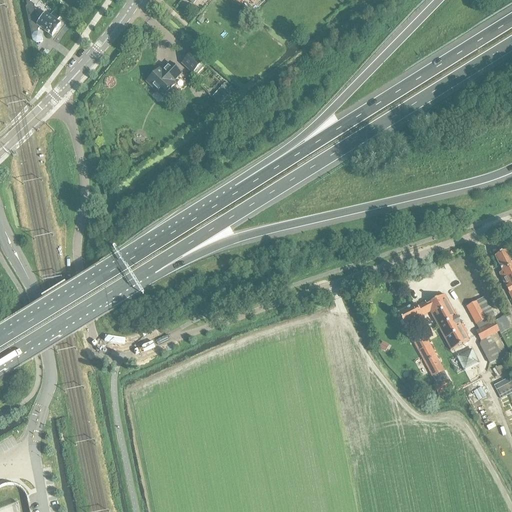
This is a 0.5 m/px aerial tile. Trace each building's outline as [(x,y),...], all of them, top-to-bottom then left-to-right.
[(41,20),(37,17),(35,6),(30,2),(31,0),(25,0),(27,6),(25,8),(32,41),(36,43),(40,42),(43,39),(42,35),(38,33),(38,31),(40,28),(52,36),(60,24),(58,22),(61,18),(53,13),(50,17),(46,14),(41,20)] [(183,63),(193,73),(203,63),(192,53),(183,63)] [(157,90),(157,92),(160,95),(162,95),(163,96),(165,95),(167,95),(170,92),(170,90),(174,85),(171,82),(180,73),(171,64),(162,73),(158,70),(148,81),(157,90)] [(219,90),(225,96),(230,91),(224,85),(219,90)] [(499,273),(511,299),(511,262),(506,251),(495,257),(502,272),(499,273)] [(424,320),(422,317),(431,312),(451,351),(470,341),(445,295),(427,304),(426,302),(418,307),(416,304),(399,313),(405,326),(407,329),(424,320)] [(495,324),(506,318),(505,316),(494,322),(494,321),(489,324),(486,318),(493,314),(485,298),(466,307),(476,325),(479,330),(476,332),(481,341),(480,345),(489,363),(496,359),(485,339),(499,331),(500,334),(501,334),(495,324)] [(509,324),(506,318),(495,324),(501,334),(509,329),(509,324)] [(448,378),(444,371),(426,337),(414,344),(432,377),(436,384),(434,385),(439,395),(453,387),(448,378)] [(476,367),(468,352),(454,359),(462,374),(476,367)] [(495,368),(499,376),(507,371),(503,365),(495,368)]
